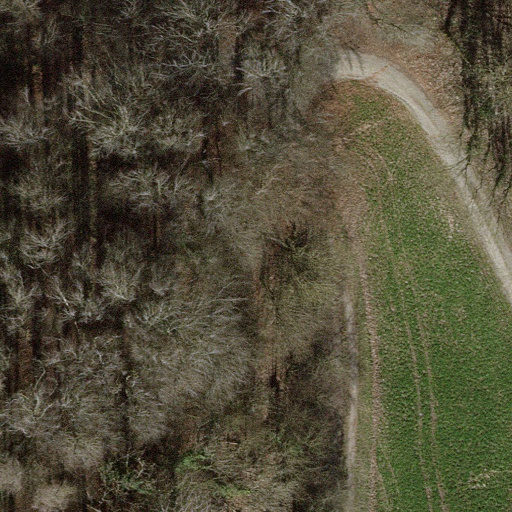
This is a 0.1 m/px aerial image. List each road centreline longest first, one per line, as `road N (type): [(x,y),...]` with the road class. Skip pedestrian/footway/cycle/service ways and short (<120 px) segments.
road 1 (track): [(511,280),(421,96),(373,48),(332,46),(289,82),(292,181),(327,258),(345,341),(338,511)]
road 2 (track): [(0,134),(93,91),(180,65),(289,82)]
